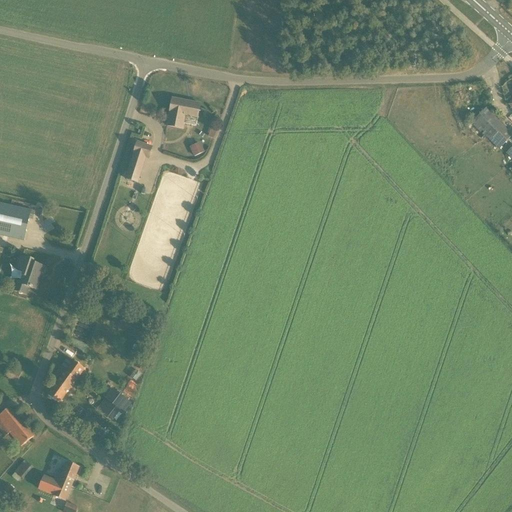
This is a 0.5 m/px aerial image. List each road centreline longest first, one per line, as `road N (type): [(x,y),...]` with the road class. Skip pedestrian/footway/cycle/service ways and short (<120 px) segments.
road 1 (unclassified): [(179,511),(38,414),(34,401),(144,69)]
road 2 (unclassified): [(500,53),(466,77),(232,81),(144,69)]
road 3 (unclassified): [(144,69),(0,32)]
